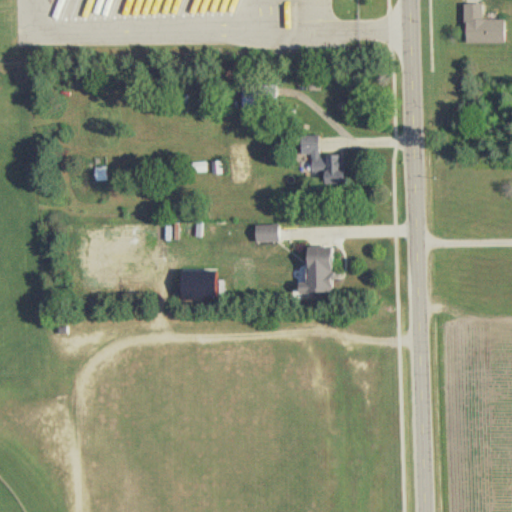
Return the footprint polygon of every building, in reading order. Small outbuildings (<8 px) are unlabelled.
[(490,0),(491,14),(509,18),(510,40),(473,43),(470,1),(490,0)] [(243,110),(277,110),(277,85),(243,85),(243,110)] [(350,181),(349,151),(327,152),(326,133),(303,133),(304,154),(317,154),(318,182),(350,181)] [(205,163),(193,165),(195,173),(206,171),(205,163)] [(96,169),(96,181),(107,181),(107,169),(96,169)] [(288,222),(263,223),(264,245),(288,245),(288,222)] [(339,243),(314,243),(314,283),(306,283),(306,295),(340,295),(339,243)]
